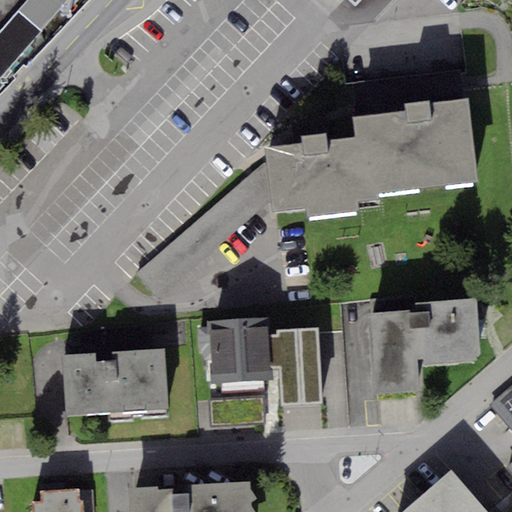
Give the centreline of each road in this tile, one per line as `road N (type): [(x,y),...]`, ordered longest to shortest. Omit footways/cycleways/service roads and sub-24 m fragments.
road 1 (residential): [(303,451),(0,463)]
road 2 (secondary): [(0,124),(113,0)]
road 3 (residential): [(419,443),(511,364)]
